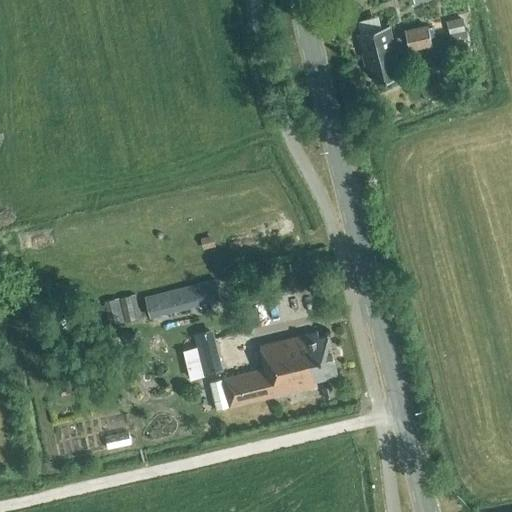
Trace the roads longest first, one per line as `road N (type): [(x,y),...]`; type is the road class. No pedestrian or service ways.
road 1 (tertiary): [(426,511),(378,293),(293,0)]
road 2 (track): [(381,424),(0,509)]
